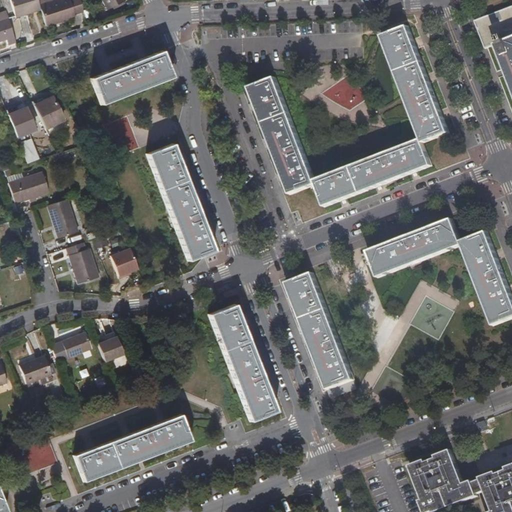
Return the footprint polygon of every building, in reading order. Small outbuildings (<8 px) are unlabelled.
[(31,14),(30,10),(39,6),(36,0),(9,0),(15,19),(31,14)] [(82,13),(78,0),(59,0),(39,6),(40,11),(45,27),(74,18),(73,16),(82,13)] [(101,0),(106,10),(126,0),(125,0),(101,0)] [(511,7),(475,22),(486,49),(497,45),(511,84),(511,7)] [(0,41),(5,40),(7,46),(16,44),(5,11),(0,13),(0,41)] [(409,27),(383,37),(415,132),(422,140),(316,181),(276,78),(250,89),(291,195),(317,185),(325,208),(432,166),(424,144),(450,133),(409,27)] [(100,105),(171,78),(161,52),(90,79),(100,105)] [(44,100),(42,96),(31,101),(33,106),(44,100)] [(63,121),(51,97),(44,100),(33,106),(45,130),(63,121)] [(19,110),(17,105),(5,110),(7,114),(19,110)] [(34,131),(25,107),(19,110),(7,114),(16,139),(34,131)] [(125,152),(138,147),(127,118),(105,126),(108,134),(117,131),(125,152)] [(186,261),(212,251),(171,145),(145,155),(186,261)] [(0,163),(0,172),(11,168),(9,161),(0,163)] [(0,178),(13,174),(11,168),(0,172),(0,178)] [(8,183),(15,204),(48,194),(41,173),(8,183)] [(57,239),(77,232),(66,200),(46,206),(57,239)] [(463,245),(494,326),(511,319),(511,295),(488,232),(462,242),(453,220),(369,253),(379,278),(463,245)] [(89,249),(85,250),(83,243),(65,249),(76,285),(98,278),(89,249)] [(127,277),(126,274),(137,270),(128,249),(109,257),(118,280),(127,277)] [(373,262),(369,253),(362,255),(365,265),(373,262)] [(329,390),(355,380),(313,274),(288,284),(329,390)] [(248,422),(274,412),(233,305),(207,315),(248,422)] [(84,333),(49,347),(56,363),(90,349),(84,333)] [(115,338),(97,346),(104,363),(121,356),(115,338)] [(18,366),(26,385),(51,374),(43,356),(18,366)] [(82,482),(189,441),(179,415),(72,456),(82,482)] [(441,511),(479,497),(478,495),(474,484),(473,482),(465,485),(452,451),(437,457),(438,459),(427,464),(425,461),(411,467),(424,500),(421,502),(425,511),(441,511)] [(497,472),(482,478),(483,480),(487,491),(495,511),(494,511),(511,511),(511,466),(508,468),(508,471),(498,475),(497,472)] [(474,484),(478,495),(487,491),(483,480),(474,484)]
